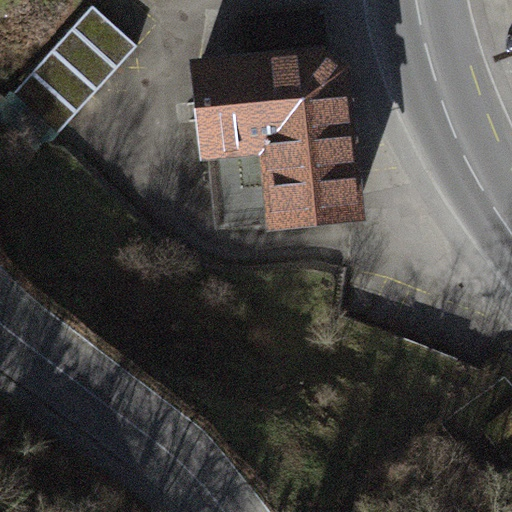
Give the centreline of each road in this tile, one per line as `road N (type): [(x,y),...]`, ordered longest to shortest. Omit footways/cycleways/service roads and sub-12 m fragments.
road 1 (unknown): [(511,214),(376,261),(329,265),(265,255),(216,225),(169,176),(148,136),(153,92),(175,67),(423,22)]
road 2 (tertiary): [(224,511),(203,485),(0,322)]
road 3 (tertiary): [(420,0),(446,96),(475,155),(511,204)]
